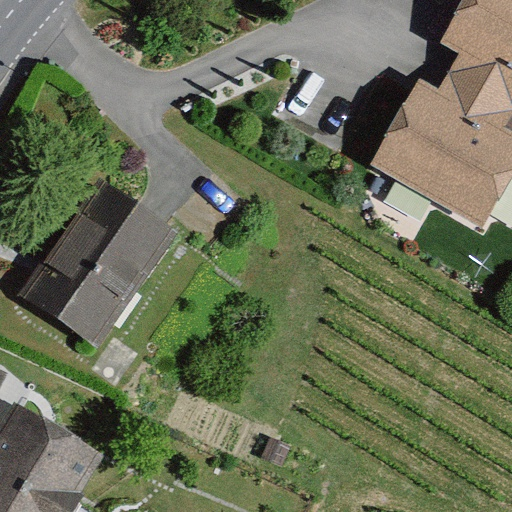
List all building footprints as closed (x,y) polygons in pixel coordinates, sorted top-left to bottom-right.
[(511,2),(507,0),(473,0),(442,55),(462,67),(447,93),(511,130),(511,2)] [(511,164),(498,157),(511,132),(511,130),(447,93),(432,118),(412,107),(372,176),(482,240),(511,188),(511,164)] [(157,252),(90,204),(13,311),(80,359),(157,252)] [(0,402),(13,374),(0,368),(0,402)] [(61,511),(85,473),(3,425),(0,430),(0,511),(61,511)]
